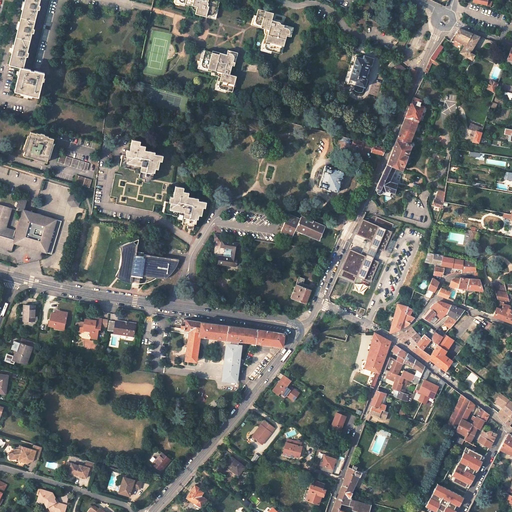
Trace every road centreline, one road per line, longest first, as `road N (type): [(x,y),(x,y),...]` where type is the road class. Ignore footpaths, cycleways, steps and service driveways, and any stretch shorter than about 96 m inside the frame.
road 1 (unclassified): [(440,23),(319,302)]
road 2 (tertiary): [(15,277),(297,330)]
road 3 (tertiary): [(152,511),(297,330)]
road 4 (residential): [(394,339),(328,511)]
road 5 (residential): [(511,327),(435,297),(389,337)]
road 6 (residential): [(504,426),(394,339)]
road 7 (residential): [(0,467),(132,511)]
